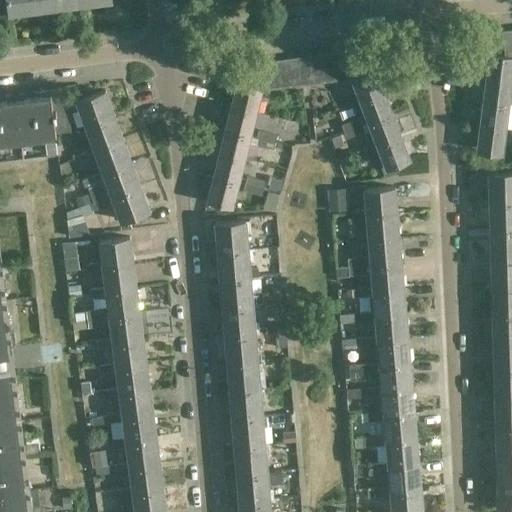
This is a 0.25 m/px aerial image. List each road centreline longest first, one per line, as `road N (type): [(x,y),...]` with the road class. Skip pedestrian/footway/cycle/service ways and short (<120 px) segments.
road 1 (residential): [(432,14),(460,511)]
road 2 (residential): [(206,511),(161,50)]
road 3 (residential): [(161,50),(432,14)]
road 4 (residential): [(0,67),(161,50)]
